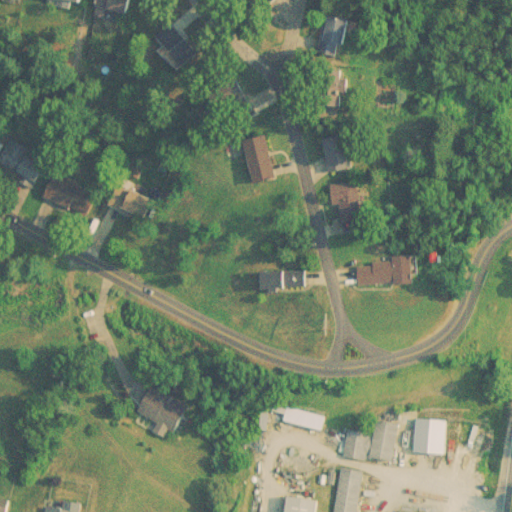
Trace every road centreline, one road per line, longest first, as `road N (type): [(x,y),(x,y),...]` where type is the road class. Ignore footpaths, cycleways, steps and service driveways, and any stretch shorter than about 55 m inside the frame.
road 1 (residential): [(0,201),(243,332),(326,354),(383,348),(433,327),(453,307),(482,238),(511,210)]
road 2 (residential): [(341,317),(273,66),(205,0)]
